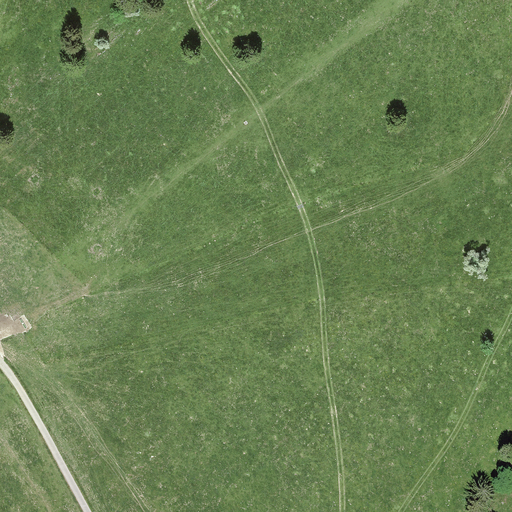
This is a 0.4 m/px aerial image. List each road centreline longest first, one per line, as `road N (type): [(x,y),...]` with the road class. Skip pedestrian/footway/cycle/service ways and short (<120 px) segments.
road 1 (track): [(342,511),(310,236),(253,100),(189,0)]
road 2 (track): [(87,511),(0,360)]
